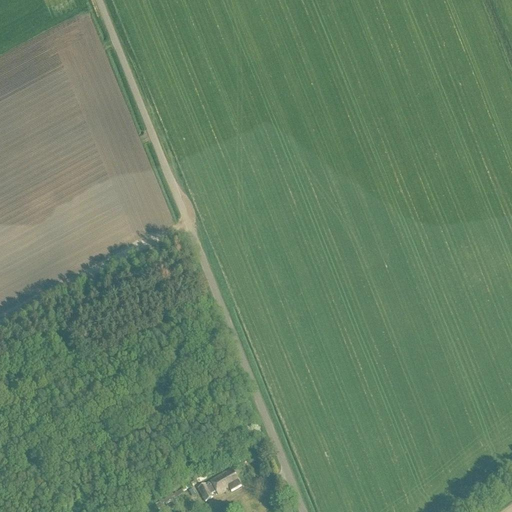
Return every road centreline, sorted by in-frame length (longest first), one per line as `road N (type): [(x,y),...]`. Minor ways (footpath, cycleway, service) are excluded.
road 1 (unclassified): [(303,511),(98,0)]
road 2 (track): [(0,321),(187,222)]
